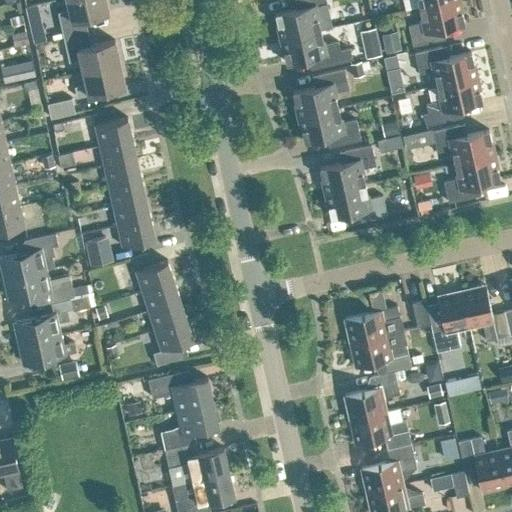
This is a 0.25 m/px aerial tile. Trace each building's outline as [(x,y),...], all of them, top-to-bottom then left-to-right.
[(28,0),(37,37),(49,34),(41,0),(28,0)] [(63,35),(87,29),(84,15),(108,10),(105,0),(66,0),(68,7),(57,10),(63,35)] [(300,0),(301,5),(274,12),(280,36),(319,27),(332,24),(326,0),(325,0),(300,0)] [(458,0),(438,0),(418,5),(422,20),(408,23),(412,43),(439,37),(436,26),(463,20),(458,0)] [(21,13),(8,16),(10,25),(23,22),(21,13)] [(376,26),(364,28),(370,52),(382,49),(376,26)] [(319,27),(280,36),(285,60),(313,54),(315,65),(352,57),(349,45),(339,48),(337,39),(323,42),(319,27)] [(28,42),(26,29),(11,32),(13,45),(28,42)] [(82,69),(119,61),(114,38),(90,43),(87,29),(63,35),(68,59),(79,57),(82,69)] [(384,50),(399,47),(395,29),(380,32),(384,50)] [(436,82),(476,73),(470,49),(443,56),(441,45),(414,51),(419,71),(433,68),(436,82)] [(0,65),(4,81),(36,73),(32,57),(0,64),(0,65)] [(352,75),(362,72),(359,59),(349,62),(352,75)] [(119,61),(82,69),(85,81),(74,84),(76,95),(125,84),(119,61)] [(297,114),(337,105),(334,90),(348,87),(343,66),(316,72),(319,83),(292,90),(297,114)] [(476,73),(436,82),(439,98),(425,101),(427,110),(423,111),(425,123),(457,115),(454,104),(481,98),(476,73)] [(50,115),(74,110),(71,96),(47,101),(50,115)] [(337,105),(297,114),(303,138),(330,132),(333,143),(360,137),(355,117),(341,120),(337,105)] [(99,142),(131,135),(127,115),(94,122),(99,142)] [(64,133),(61,119),(52,121),(55,135),(64,133)] [(453,161),(493,152),(488,127),(461,133),(458,122),(431,128),(436,149),(450,146),(453,161)] [(379,149),(390,147),(387,134),(376,137),(379,149)] [(103,163),(136,155),(131,135),(99,142),(103,163)] [(0,162),(10,161),(5,139),(0,140),(0,162)] [(324,190),(364,181),(361,166),(375,163),(370,142),(344,148),(346,159),(319,165),(324,190)] [(55,164),(52,150),(42,153),(45,166),(55,164)] [(493,152),(453,161),(457,176),(443,179),(448,199),(474,193),(472,182),(499,176),(493,152)] [(108,183),(140,175),(136,155),(103,163),(108,183)] [(0,185),(15,182),(10,161),(0,162),(0,185)] [(112,203),(145,196),(140,175),(108,183),(112,203)] [(364,181),(324,190),(330,214),(357,208),(360,219),(386,213),(382,193),(367,196),(364,181)] [(0,207),(19,203),(15,182),(0,185),(0,207)] [(117,223),(150,216),(145,196),(112,203),(117,223)] [(432,208),(430,196),(415,199),(418,211),(432,208)] [(19,203),(0,207),(0,230),(24,225),(19,203)] [(150,216),(117,223),(121,243),(154,236),(150,216)] [(0,257),(4,275),(44,266),(54,264),(51,254),(54,253),(52,244),(57,243),(55,231),(24,238),(27,249),(0,255),(0,257)] [(107,235),(84,239),(89,263),(112,258),(107,235)] [(141,288),(173,278),(167,258),(135,268),(141,288)] [(44,266),(4,275),(9,296),(47,288),(50,299),(73,294),(69,273),(46,278),(44,266)] [(511,276),(509,277),(511,291),(511,306),(503,308),(508,332),(511,331),(511,276)] [(148,308),(180,297),(173,278),(141,288),(148,308)] [(508,332),(503,308),(490,311),(484,283),(460,288),(468,324),(481,321),(485,338),(508,332)] [(455,327),(468,324),(460,288),(436,294),(442,322),(430,325),(435,349),(459,344),(455,327)] [(154,327),(186,317),(180,297),(148,308),(154,327)] [(416,324),(429,321),(423,297),(411,300),(416,324)] [(97,316),(107,314),(105,304),(95,306),(97,316)] [(349,339),(403,327),(400,314),(398,314),(396,304),(343,315),(349,339)] [(19,340),(59,331),(56,320),(69,317),(67,308),(14,320),(19,340)] [(175,342),(192,337),(186,317),(154,327),(161,347),(153,350),(156,362),(179,354),(175,342)] [(403,327),(349,339),(354,364),(383,357),(386,370),(410,364),(404,341),(406,340),(403,327)] [(59,331),(19,340),(23,361),(76,349),(74,340),(61,342),(59,331)] [(115,344),(105,347),(108,358),(118,355),(115,344)] [(420,358),(421,388),(442,388),(442,357),(420,358)] [(61,376),(78,372),(75,358),(58,362),(61,376)] [(349,416),(384,408),(381,395),(398,391),(393,368),(386,370),(369,373),(372,386),(343,392),(349,416)] [(175,407),(212,399),(206,375),(181,380),(178,369),(147,376),(151,394),(171,390),(175,407)] [(450,389),(481,385),(479,371),(448,375),(450,389)] [(449,419),(443,398),(432,401),(437,422),(449,419)] [(141,410),(138,399),(125,402),(128,413),(141,410)] [(163,447),(194,440),(191,428),(217,423),(212,399),(175,407),(178,424),(159,428),(163,447)] [(386,446),(409,441),(404,418),(401,418),(398,405),(384,408),(349,416),(354,440),(383,434),(386,446)] [(511,426),(506,428),(509,445),(496,448),(504,483),(511,481),(511,426)] [(0,471),(2,471),(6,488),(21,485),(10,434),(0,435),(0,471)] [(504,483),(496,448),(483,451),(479,434),(456,439),(461,463),(474,460),(480,489),(504,483)] [(171,482),(228,469),(223,445),(196,451),(194,440),(163,447),(171,482)] [(365,489),(403,481),(402,478),(415,464),(412,454),(409,441),(386,446),(389,459),(360,465),(365,489)] [(455,494),(467,491),(462,468),(449,470),(455,494)] [(234,493),(228,469),(171,482),(177,511),(201,511),(210,510),(207,499),(234,493)] [(403,481),(365,489),(370,511),(376,511),(423,501),(421,490),(404,483),(403,481)]
